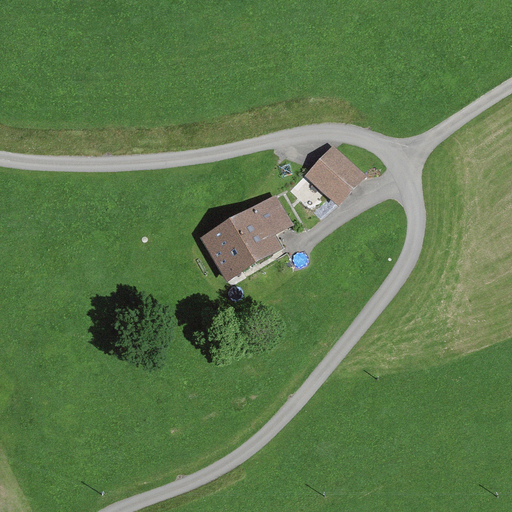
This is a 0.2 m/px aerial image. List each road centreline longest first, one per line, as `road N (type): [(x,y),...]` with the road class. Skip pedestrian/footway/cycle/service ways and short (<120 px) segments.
road 1 (unclassified): [(119,511),(228,466),(303,399),(404,270),(417,200),(403,157)]
road 2 (unclassified): [(403,157),(346,131),(156,161),(0,158)]
road 3 (unclassified): [(403,157),(511,86)]
